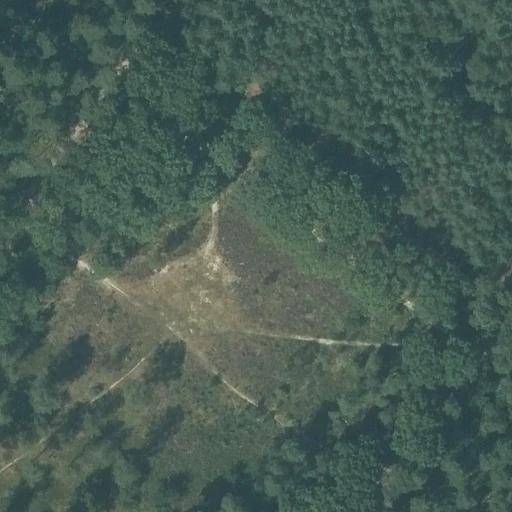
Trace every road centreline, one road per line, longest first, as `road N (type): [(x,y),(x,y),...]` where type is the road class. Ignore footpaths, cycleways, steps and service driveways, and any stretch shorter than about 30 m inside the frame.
road 1 (track): [(116,78),(470,353)]
road 2 (track): [(12,214),(180,0)]
road 3 (track): [(371,473),(393,431),(470,353),(511,368)]
